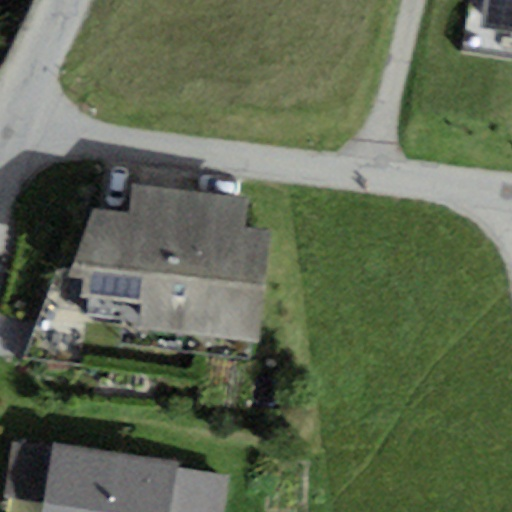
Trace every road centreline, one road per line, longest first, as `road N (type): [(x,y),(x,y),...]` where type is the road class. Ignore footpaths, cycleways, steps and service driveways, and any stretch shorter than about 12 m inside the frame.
road 1 (residential): [(12,130),(511,193)]
road 2 (tertiary): [(12,130),(63,0)]
